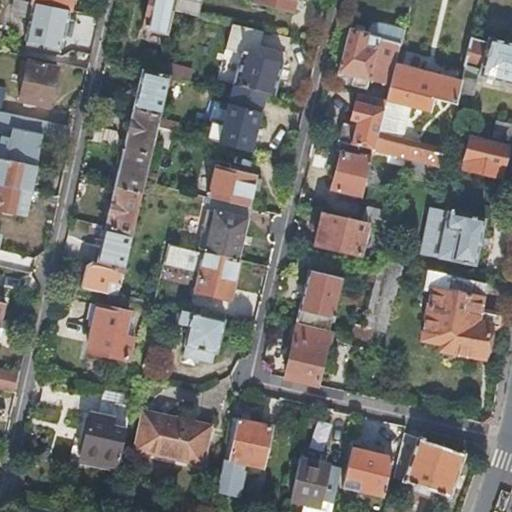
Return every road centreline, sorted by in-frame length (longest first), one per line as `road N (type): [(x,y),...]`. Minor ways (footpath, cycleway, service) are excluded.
road 1 (residential): [(335,0),(252,377),(508,439)]
road 2 (residential): [(112,0),(3,511)]
